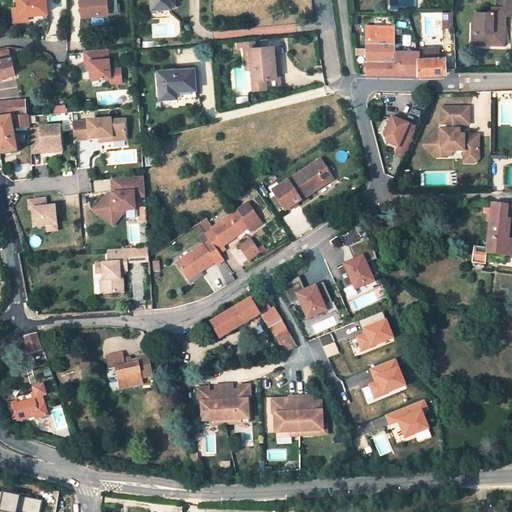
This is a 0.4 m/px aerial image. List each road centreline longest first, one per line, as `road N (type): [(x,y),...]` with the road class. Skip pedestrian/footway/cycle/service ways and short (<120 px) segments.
road 1 (residential): [(21,323),(201,311),(378,196),(352,84)]
road 2 (residential): [(352,84),(511,83)]
road 3 (unknown): [(511,198),(378,196)]
